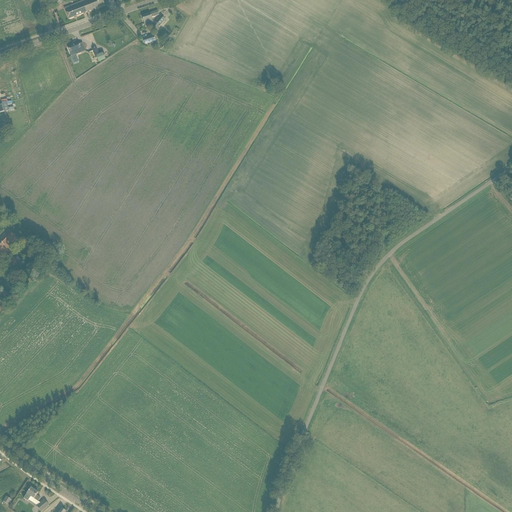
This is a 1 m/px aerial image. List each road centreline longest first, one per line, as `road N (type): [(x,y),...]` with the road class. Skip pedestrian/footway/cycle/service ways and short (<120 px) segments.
road 1 (unclassified): [(278,511),(365,287),(394,252),(511,167)]
road 2 (tertiary): [(0,56),(161,0)]
